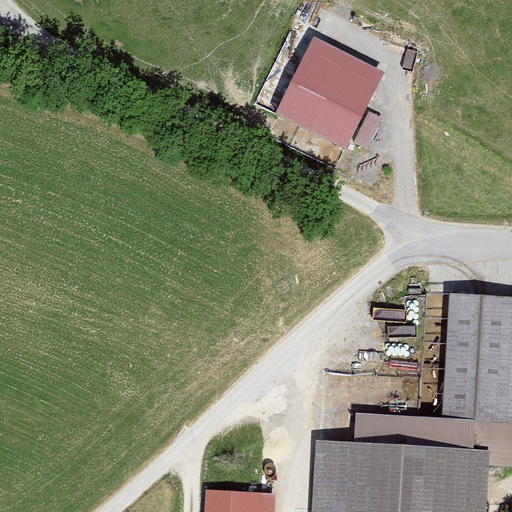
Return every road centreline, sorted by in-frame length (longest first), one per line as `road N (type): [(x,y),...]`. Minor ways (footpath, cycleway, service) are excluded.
road 1 (unclassified): [(511,240),(416,240),(108,511)]
road 2 (track): [(0,28),(373,207),(416,240)]
